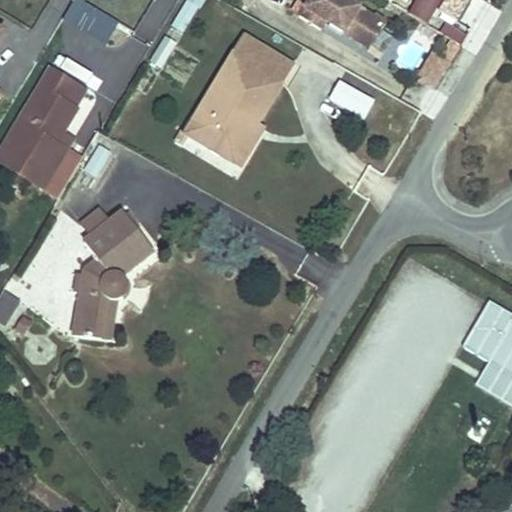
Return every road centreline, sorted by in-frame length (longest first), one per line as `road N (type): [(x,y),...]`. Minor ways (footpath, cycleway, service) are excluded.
road 1 (unclassified): [(223,511),(400,197)]
road 2 (unclassified): [(400,197),(511,18)]
